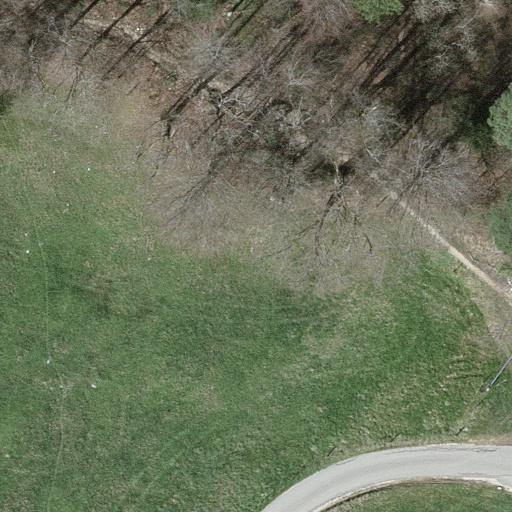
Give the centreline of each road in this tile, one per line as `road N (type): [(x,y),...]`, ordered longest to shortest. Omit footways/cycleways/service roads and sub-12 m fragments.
road 1 (track): [(0,124),(25,121),(221,227),(424,288),(511,374)]
road 2 (unclassified): [(281,511),(322,485),(378,465),(511,458)]
